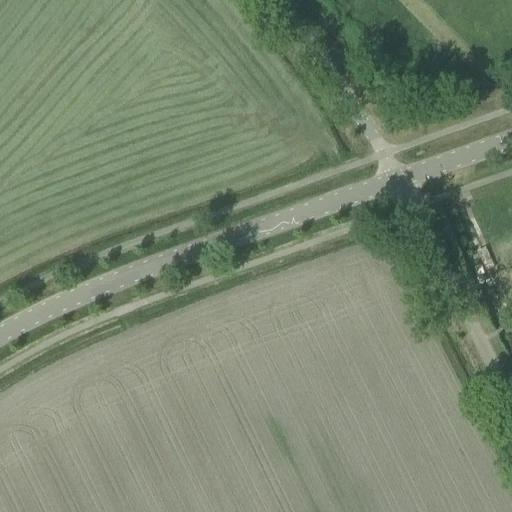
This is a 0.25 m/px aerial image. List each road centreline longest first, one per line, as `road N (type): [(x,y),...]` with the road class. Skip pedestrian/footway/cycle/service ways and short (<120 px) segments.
road 1 (unclassified): [(0,332),(87,292),(399,179)]
road 2 (unclassified): [(270,0),(399,179)]
road 3 (unclassified): [(467,326),(415,210)]
